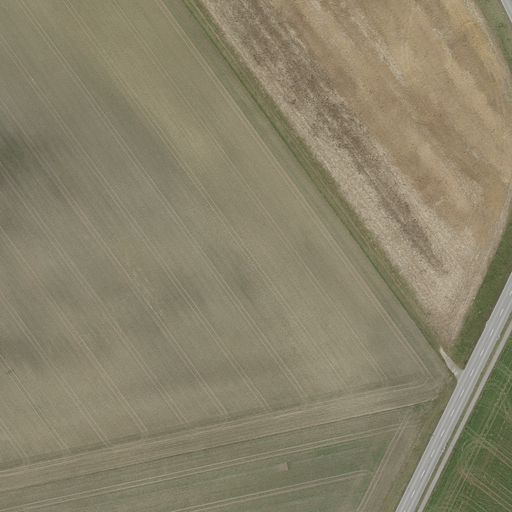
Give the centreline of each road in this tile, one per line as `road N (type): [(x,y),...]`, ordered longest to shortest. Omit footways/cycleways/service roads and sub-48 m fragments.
road 1 (track): [(466,384),(188,0)]
road 2 (tertiary): [(404,511),(511,290)]
